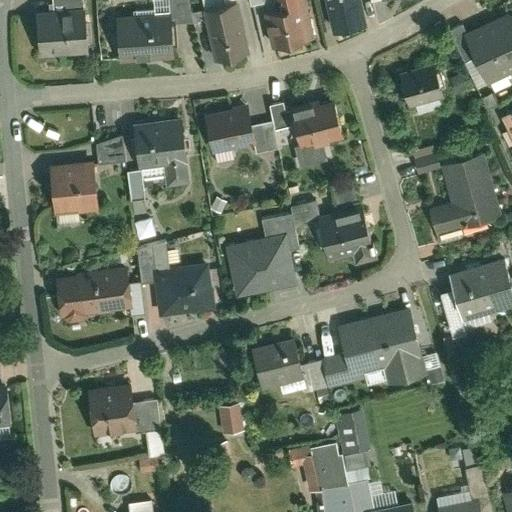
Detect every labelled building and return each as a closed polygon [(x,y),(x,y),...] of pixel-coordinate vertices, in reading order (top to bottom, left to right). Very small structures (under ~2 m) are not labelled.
[(51,0),(53,11),(80,8),(79,0),(51,0)] [(168,0),(169,13),(170,24),(190,23),(188,13),(184,0),(168,0)] [(237,2),(222,5),(220,0),(199,0),(201,10),(188,13),(190,23),(191,23),(204,20),(213,60),(248,52),(237,2)] [(313,39),(303,0),(271,0),(273,10),(262,12),(270,48),(313,39)] [(353,0),(325,0),(334,34),(360,28),(353,0)] [(38,56),(87,51),(83,8),(80,8),(53,11),(34,13),(38,56)] [(511,72),(511,23),(507,12),(463,32),(487,84),(511,72)] [(118,61),(172,58),(170,24),(169,13),(115,16),(118,61)] [(474,90),(487,84),(463,32),(460,25),(447,31),(474,90)] [(433,63),(398,73),(408,108),(442,98),(433,63)] [(460,72),(449,78),(457,93),(468,88),(460,72)] [(498,102),(494,93),(480,99),(485,108),(498,102)] [(333,99),(291,109),(294,124),(299,147),(342,137),(333,99)] [(271,121),(273,129),(294,124),(291,109),(284,110),(282,101),(267,104),(271,121)] [(245,103),(202,113),(212,154),(252,145),(255,145),(250,125),(245,103)] [(180,116),(133,122),(139,167),(163,164),(166,186),(189,183),(180,116)] [(271,121),(250,125),(255,145),(252,145),(254,155),(278,149),(273,129),(271,121)] [(98,158),(125,157),(125,135),(98,136),(98,158)] [(439,167),(435,154),(413,161),(417,173),(439,167)] [(499,213),(481,154),(440,167),(450,200),(428,207),(436,233),(499,213)] [(97,210),(92,159),(48,164),(53,214),(97,210)] [(143,194),(138,169),(126,171),(130,196),(143,194)] [(292,226),(319,219),(318,216),(320,215),(319,210),(317,210),(314,201),(289,208),(290,214),(292,226)] [(376,258),(361,204),(320,215),(318,216),(319,219),(330,261),(350,255),(353,265),(376,258)] [(287,231),(291,251),(297,250),(292,226),(290,214),(261,220),(265,235),(287,231)] [(265,235),(228,243),(239,293),(298,280),(291,251),(287,231),(265,235)] [(153,270),(167,269),(163,241),(136,248),(139,281),(154,279),(153,270)] [(511,288),(503,256),(448,271),(453,288),(462,318),(488,311),(511,304),(511,288)] [(128,283),(126,265),(54,274),(59,316),(64,322),(80,320),(85,313),(128,307),(131,307),(128,283)] [(167,269),(153,270),(154,279),(157,314),(210,309),(206,265),(167,269)] [(139,281),(128,283),(131,307),(128,307),(129,315),(143,313),(139,281)] [(462,318),(453,288),(439,292),(455,351),(470,347),(465,331),(462,318)] [(426,374),(407,306),(335,325),(342,351),(320,357),(321,358),(328,387),(364,377),(363,373),(382,368),(386,384),(426,374)] [(488,311),(462,318),(465,331),(491,324),(488,311)] [(262,389),(303,378),(299,364),(291,335),(250,346),(262,389)] [(328,387),(321,358),(299,364),(303,378),(307,393),(328,387)] [(129,379),(86,385),(93,437),(136,431),(132,401),(129,379)] [(154,398),(132,401),(136,431),(158,428),(154,398)] [(242,429),(238,403),(216,407),(220,433),(242,429)] [(222,461),(230,460),(229,438),(220,438),(222,461)] [(351,511),(338,455),(334,456),(331,443),(308,448),(310,453),(318,489),(321,488),(325,509),(323,509),(323,511),(351,511)] [(338,455),(351,511),(363,511),(369,510),(366,495),(376,493),(365,448),(338,455)] [(305,492),(318,489),(310,453),(297,456),(305,492)] [(133,459),(137,474),(158,470),(154,454),(133,459)] [(463,469),(470,499),(475,498),(477,506),(489,503),(480,465),(463,469)] [(376,493),(366,495),(369,510),(392,504),(388,490),(376,493)] [(155,511),(153,497),(130,499),(131,511),(155,511)] [(478,511),(477,506),(475,498),(470,499),(434,507),(435,511),(478,511)] [(369,510),(363,511),(411,511),(409,500),(392,504),(369,510)]
